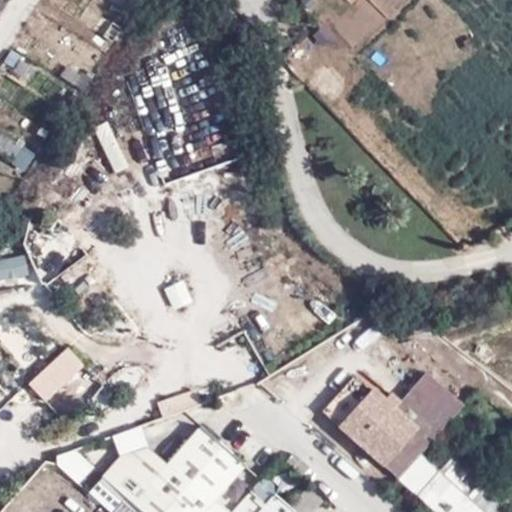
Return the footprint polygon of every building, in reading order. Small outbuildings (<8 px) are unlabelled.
[(41,220),(27,231),(58,271),(72,260),(41,220)] [(0,258),(0,285),(31,274),(23,251),(0,258)] [(173,309),(193,300),(183,278),(163,287),(173,309)] [(46,400),(86,365),(68,345),(28,379),(46,400)] [(379,395),(355,374),(322,411),(394,476),(458,401),(421,368),(394,399),(384,390),(379,395)] [(355,374),(351,370),(318,407),(322,411),(355,374)] [(121,454),(102,475),(144,511),(222,511),(224,510),(211,499),(241,465),(197,427),(164,466),(144,447),(121,454)] [(76,482),(94,464),(71,443),(54,461),(76,482)] [(431,511),(485,511),(438,472),(415,497),(431,511)] [(492,511),(502,511),(509,505),(484,484),(474,497),(492,511)] [(263,504),(244,487),(224,510),(222,511),(294,511),(273,492),(263,504)]
